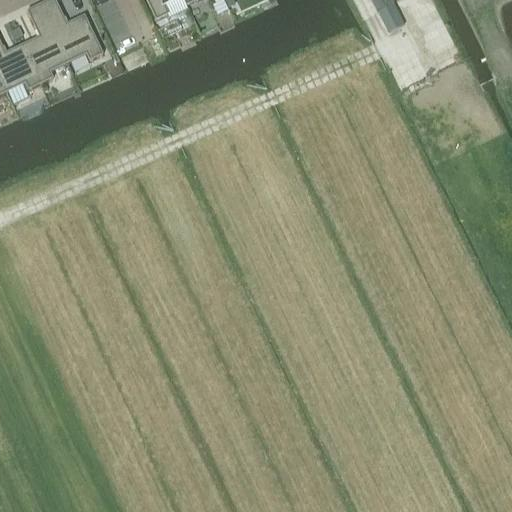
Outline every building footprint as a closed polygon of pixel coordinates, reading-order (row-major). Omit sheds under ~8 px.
[(144,0),(155,23),(166,18),(162,9),(181,0),(144,0)] [(181,0),(185,9),(204,0),(181,0)] [(388,7),(384,0),(369,0),(376,13),(388,7)] [(53,2),(39,9),(67,67),(86,59),(89,65),(102,59),(83,20),(66,28),(53,2)] [(38,41),(21,50),(40,88),(52,82),(49,76),(67,67),(39,9),(26,15),(38,41)] [(0,48),(0,83),(6,96),(24,88),(27,94),(40,88),(21,50),(4,58),(0,48)]
